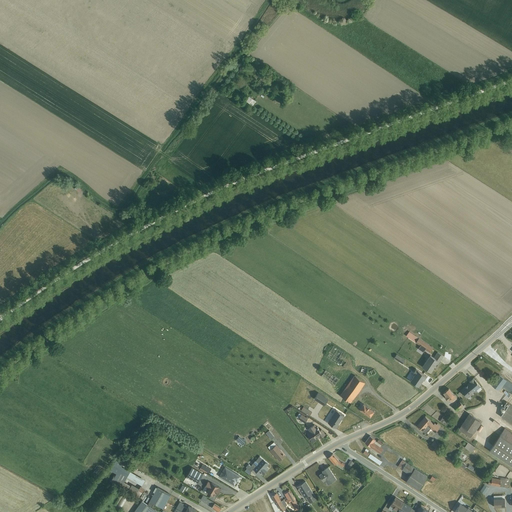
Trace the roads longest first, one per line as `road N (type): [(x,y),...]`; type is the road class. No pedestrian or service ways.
road 1 (unclassified): [(0,320),(101,252),(223,188),(511,81)]
road 2 (secondary): [(511,322),(404,413),(338,444)]
road 3 (secondary): [(338,444),(231,511)]
road 4 (unclassified): [(338,444),(443,511)]
